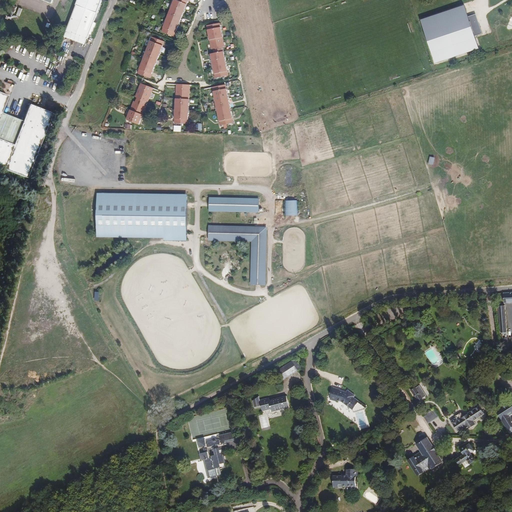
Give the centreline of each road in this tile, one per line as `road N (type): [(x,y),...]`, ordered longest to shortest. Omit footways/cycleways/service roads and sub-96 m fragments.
road 1 (residential): [(353,317),(433,437),(511,445)]
road 2 (residential): [(115,0),(42,195)]
road 3 (unclassified): [(353,317),(395,298),(511,288)]
road 4 (track): [(0,345),(42,195)]
road 5 (track): [(161,425),(294,350)]
